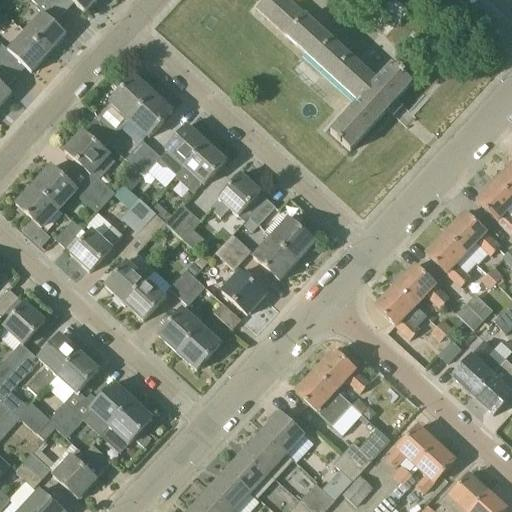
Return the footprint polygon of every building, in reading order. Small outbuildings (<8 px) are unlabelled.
[(68,0),(86,15),(99,0),(68,0)] [(412,85),(411,85),(404,78),(405,77),(401,73),(400,74),(392,67),(377,84),(329,40),(285,0),(265,0),(256,11),(359,104),(330,135),(350,153),(387,112),(394,118),(403,108),(397,102),(412,85)] [(66,37),(43,16),(26,35),(49,56),(66,37)] [(26,35),(9,53),(8,54),(31,75),(49,56),(26,35)] [(134,79),(110,104),(130,123),(152,99),(140,88),(142,86),(134,79)] [(0,108),(12,96),(0,85),(0,108)] [(172,114),(164,107),(163,109),(152,99),(130,123),(149,140),(172,114)] [(116,138),(97,120),(90,128),(109,146),(116,138)] [(152,152),(136,170),(145,178),(157,165),(163,170),(167,170),(177,178),(184,170),(207,146),(187,128),(165,152),(167,154),(161,160),(152,152)] [(65,154),(90,177),(108,158),(83,134),(82,136),(83,137),(68,154),(66,153),(65,154)] [(136,170),(152,152),(142,144),(126,161),(136,170)] [(226,163),(207,146),(184,170),(204,188),(226,163)] [(511,166),(496,184),(511,199),(511,166)] [(59,211),(75,194),(76,192),(51,169),(44,176),(46,178),(35,189),(59,211)] [(260,196),(260,195),(240,177),(210,210),(221,220),(229,211),(244,225),(249,220),(266,201),(260,196)] [(95,181),(88,189),(97,197),(106,205),(113,197),(114,198),(115,196),(99,182),(96,179),(95,181)] [(511,199),(496,184),(476,204),(511,238),(511,237),(511,220),(506,215),(511,208),(511,199)] [(130,212),(122,221),(140,237),(157,219),(151,213),(123,188),(115,196),(114,198),(130,212)] [(59,211),(35,189),(25,201),(23,199),(16,207),(41,231),(59,211)] [(102,210),(106,205),(97,197),(88,189),(84,193),(79,198),(89,206),(98,215),(102,210)] [(275,210),(266,201),(249,220),(258,229),(275,210)] [(175,235),(192,216),(182,207),(172,219),(158,205),(151,213),(157,219),(171,231),(175,235)] [(445,237),(466,257),(477,246),(482,251),(491,259),(500,249),(465,215),(445,237)] [(192,216),(175,235),(195,253),(204,243),(193,233),(201,224),(192,216)] [(165,226),(157,219),(140,237),(149,244),(165,226)] [(314,245),(289,221),(271,241),(295,263),(306,251),(307,253),(314,245)] [(82,232),(72,223),(55,243),(64,251),(65,250),(82,232)] [(111,251),(122,238),(113,228),(101,242),(92,233),(88,237),(71,256),(70,257),(90,275),(111,251)] [(88,237),(82,232),(65,250),(71,256),(88,237)] [(252,255),(233,237),(224,247),(243,264),(252,255)] [(466,257),(445,237),(426,257),(461,290),(469,281),(456,267),(466,257)] [(271,241),(253,260),(279,283),(286,275),(285,274),(295,263),(271,241)] [(234,273),(243,264),(224,247),(216,256),(234,273)] [(511,249),(501,260),(511,270),(511,249)] [(155,273),(145,264),(137,273),(126,264),(105,288),(124,306),(147,282),(155,273)] [(187,272),(195,278),(200,272),(193,266),(187,272)] [(395,289),(416,309),(426,298),(440,312),(449,302),(415,268),(395,289)] [(503,279),(493,270),(487,277),(496,286),(503,279)] [(186,273),(169,292),(179,301),(196,282),(194,280),(186,273)] [(263,298),(264,300),(265,298),(240,275),(222,295),(247,318),(249,316),(247,315),(263,298)] [(496,286),(487,277),(481,283),(490,293),(496,286)] [(166,299),(147,282),(124,306),(143,324),(166,299)] [(196,282),(179,301),(189,309),(206,291),(196,282)] [(416,309),(395,289),(375,309),(410,343),(419,333),(405,320),(416,309)] [(19,300),(10,292),(0,302),(0,318),(1,320),(19,300)] [(493,314),(476,297),(466,307),(483,324),(493,314)] [(25,306),(3,330),(23,348),(45,324),(25,306)] [(241,323),(222,306),(214,315),(233,332),(241,323)] [(483,324),(466,307),(456,317),(473,334),(483,324)] [(505,337),(511,331),(511,309),(494,324),(505,337)] [(181,311),(158,337),(166,344),(167,343),(179,354),(201,330),(181,311)] [(453,332),(443,323),(436,329),(446,339),(453,332)] [(446,339),(436,329),(430,336),(439,345),(446,339)] [(220,347),(201,330),(179,354),(190,364),(189,366),(197,373),(220,347)] [(40,363),(47,370),(28,389),(37,399),(57,379),(58,379),(80,355),(60,337),(38,361),(40,363)] [(461,353),(452,344),(438,357),(448,367),(461,353)] [(505,364),(504,363),(511,354),(501,345),(494,353),(485,344),(452,379),(473,399),(505,364)] [(334,353),(315,374),(336,393),(346,382),(360,396),(369,386),(334,353)] [(0,388),(24,362),(14,354),(0,369),(0,388)] [(58,379),(76,397),(86,387),(99,372),(80,355),(58,379)] [(0,402),(1,404),(2,404),(33,370),(24,362),(0,388),(0,402)] [(511,398),(511,370),(505,364),(473,399),(494,418),(511,398)] [(315,374),(295,395),(331,428),(340,418),(326,405),(336,393),(315,374)] [(100,404),(90,414),(108,430),(132,406),(120,395),(121,393),(113,386),(98,402),(100,404)] [(358,401),(351,408),(361,417),(368,411),(358,401)] [(0,425),(11,413),(2,404),(1,404),(0,405),(0,425)] [(55,431),(58,433),(74,415),(65,406),(48,424),(37,436),(44,443),(55,431)] [(108,430),(128,448),(134,441),(142,432),(145,430),(152,422),(144,414),(143,416),(132,406),(108,430)] [(11,413),(0,425),(0,443),(20,421),(11,413)] [(84,423),(74,415),(58,433),(67,442),(84,423)] [(304,436),(280,415),(263,434),(286,455),(304,436)] [(436,447),(417,430),(387,463),(395,470),(405,459),(416,468),(436,447)] [(390,444),(377,431),(359,451),(354,446),(343,458),(362,474),(390,444)] [(142,432),(134,441),(144,450),(152,441),(142,432)] [(286,457),(287,456),(286,455),(263,434),(261,435),(262,436),(245,454),(276,482),(293,463),(286,457)] [(454,464),(436,447),(416,468),(426,478),(416,489),(424,496),(454,464)] [(93,448),(84,457),(102,475),(111,465),(93,448)] [(84,457),(77,451),(55,476),(53,478),(78,502),(79,501),(78,500),(94,482),(95,483),(96,482),(102,475),(84,457)] [(276,482),(245,454),(245,453),(227,473),(227,474),(251,495),(258,501),(276,482)] [(51,473),(32,456),(23,466),(42,483),(51,473)] [(334,468),(352,485),(362,474),(343,458),(334,468)] [(34,492),(42,483),(23,466),(15,475),(34,492)] [(401,469),(393,479),(400,486),(409,476),(401,469)] [(235,511),(251,495),(227,474),(210,492),(230,511),(235,511)] [(409,476),(400,486),(408,493),(417,483),(409,476)] [(472,511),(488,495),(469,477),(439,510),(440,511),(472,511)] [(361,478),(342,497),(356,510),(374,492),(361,478)] [(308,495),(325,511),(327,511),(335,504),(315,487),(308,495)] [(230,511),(210,492),(210,491),(192,510),(193,511),(230,511)] [(0,511),(6,506),(10,502),(0,492),(0,511)] [(59,511),(39,493),(21,511),(59,511)] [(300,504),(308,511),(325,511),(308,495),(300,504)] [(505,511),(506,511),(488,495),(472,511),(505,511)] [(395,506),(387,500),(375,511),(392,511),(397,508),(395,506)]
